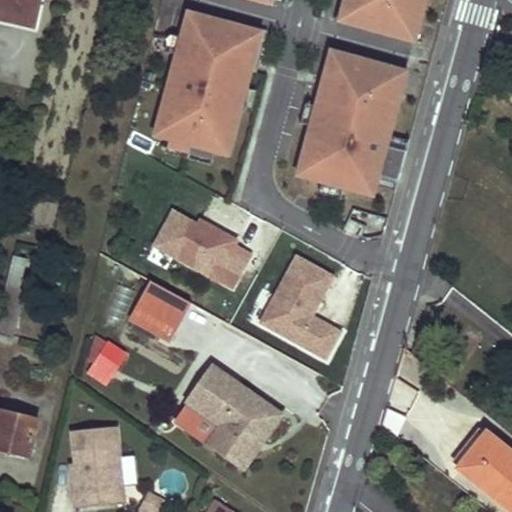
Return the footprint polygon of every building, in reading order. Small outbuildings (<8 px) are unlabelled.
[(40,0),(0,0),(0,19),(34,28),(40,0)] [(409,12),(365,0),(345,0),(340,19),(402,36),(409,12)] [(365,0),(409,12),(402,36),(402,38),(413,42),(424,0),(365,0)] [(189,8),(182,34),(256,55),(263,29),(189,8)] [(177,51),(182,34),(170,31),(165,48),(177,51)] [(177,51),(154,134),(169,138),(191,144),(213,151),(228,155),(242,105),(247,85),(256,55),(182,34),(177,51)] [(330,52),(324,76),(398,96),(405,72),(330,52)] [(398,180),(406,151),(385,145),(398,96),(324,76),(316,104),(310,124),(296,174),(322,181),(343,187),(373,195),(376,185),(379,175),(398,180)] [(247,85),(242,105),(251,108),(257,88),(247,85)] [(301,122),(310,124),(316,104),(306,102),(301,122)] [(191,144),(169,138),(165,151),(187,157),(191,144)] [(209,163),(213,151),(191,144),(187,157),(209,163)] [(395,190),(398,180),(379,175),(376,185),(395,190)] [(343,187),(322,181),(319,191),(340,197),(343,187)] [(149,245),(233,289),(255,248),(171,204),(149,245)] [(343,328),(314,314),(335,272),(291,250),(254,325),(327,361),(343,328)] [(27,260),(13,257),(0,310),(0,335),(12,338),(24,290),(20,289),(27,260)] [(170,339),(190,302),(149,280),(129,317),(170,339)] [(127,355),(112,344),(97,365),(112,376),(127,355)] [(188,402),(199,409),(186,428),(244,468),(258,449),(252,445),(257,437),(263,442),(282,415),(213,367),(188,402)] [(175,420),(186,428),(199,409),(188,402),(175,420)] [(39,421),(0,411),(0,449),(30,457),(39,421)] [(73,476),(76,508),(126,503),(119,431),(74,435),(77,468),(78,475),(73,476)] [(511,453),(489,435),(461,469),(511,510),(511,453)] [(263,442),(257,437),(252,445),(258,449),(263,442)] [(123,454),(126,483),(136,482),(133,453),(123,454)] [(196,511),(230,511),(210,498),(202,509),(200,507),(196,511)] [(161,511),(163,510),(144,499),(135,511),(161,511)]
